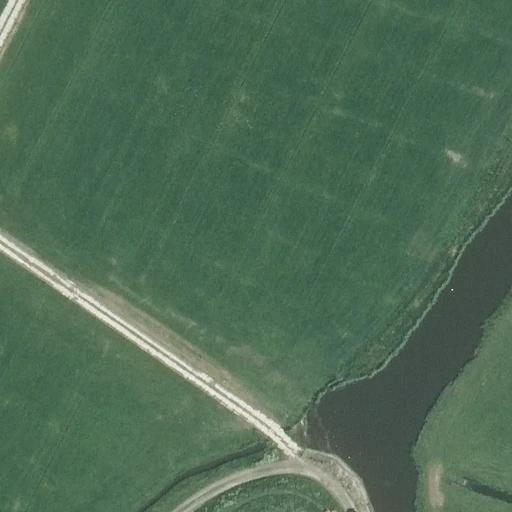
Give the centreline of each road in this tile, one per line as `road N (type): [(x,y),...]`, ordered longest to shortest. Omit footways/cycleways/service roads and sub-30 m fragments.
road 1 (track): [(0,244),(260,423),(301,468)]
road 2 (track): [(175,511),(219,487),(301,468),(333,481),(352,511)]
